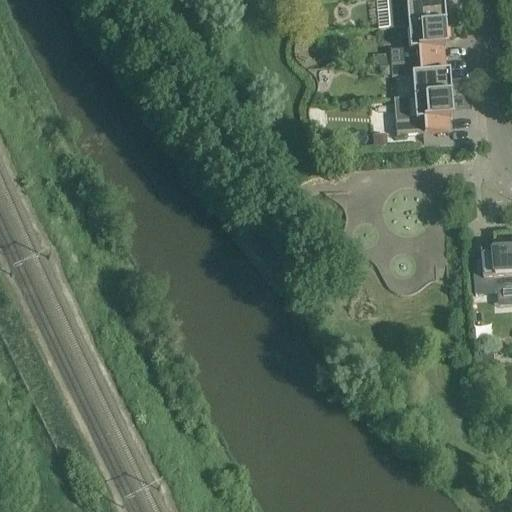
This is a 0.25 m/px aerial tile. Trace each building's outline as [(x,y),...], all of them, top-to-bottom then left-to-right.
[(438,0),(389,0),(392,30),(407,29),(445,26),(443,3),(439,3),(438,0)] [(409,51),(389,52),(390,66),(444,62),(443,50),(447,50),(445,26),(407,29),(409,51)] [(387,56),(376,56),(376,66),(388,66),(387,56)] [(444,62),(390,66),(390,67),(391,78),(391,80),(411,78),(413,100),(451,97),(449,73),(445,73),(444,62)] [(390,67),(380,68),(380,78),(391,78),(390,67)] [(401,101),(393,101),(394,123),(396,138),(422,136),(449,133),(449,121),(452,120),(451,97),(413,100),(401,101)] [(386,146),(385,136),(373,137),(374,147),(386,146)] [(482,259),(472,260),(474,283),(475,298),(497,296),(498,309),(511,308),(511,240),(502,242),(503,253),(482,255),(482,259)] [(479,351),(480,365),(494,364),(493,350),(479,351)]
